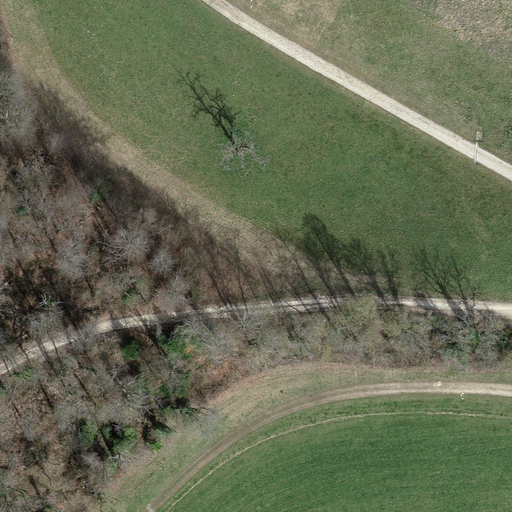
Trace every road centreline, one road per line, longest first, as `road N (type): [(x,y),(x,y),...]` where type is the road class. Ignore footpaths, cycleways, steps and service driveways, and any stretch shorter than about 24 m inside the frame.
road 1 (track): [(0,368),(126,322),(372,299),(511,309)]
road 2 (track): [(174,511),(285,414),(357,395),(511,395)]
road 3 (track): [(511,177),(207,0)]
